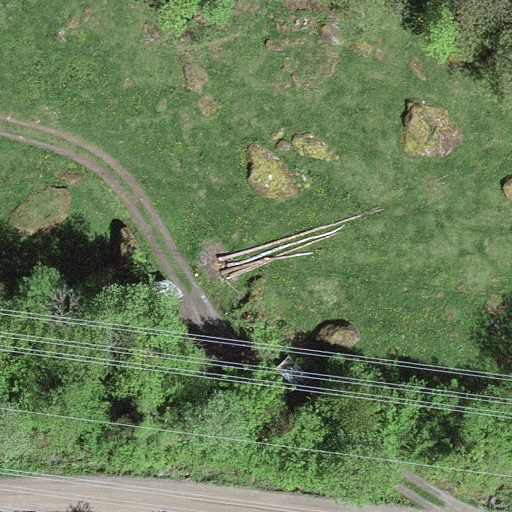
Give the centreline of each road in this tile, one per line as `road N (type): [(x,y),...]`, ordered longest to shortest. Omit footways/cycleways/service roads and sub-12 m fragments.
road 1 (track): [(449,511),(234,351),(126,177),(0,113)]
road 2 (track): [(268,511),(156,495),(0,493)]
